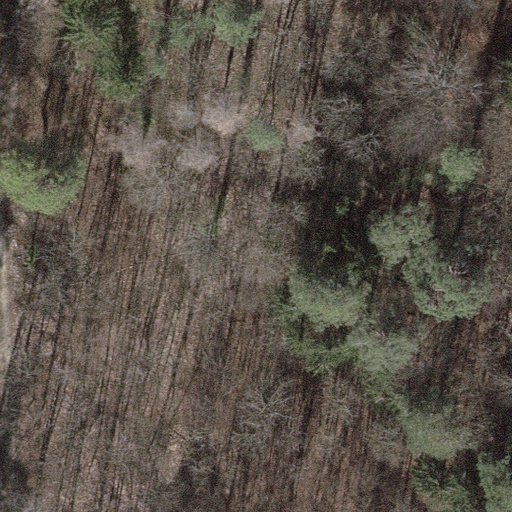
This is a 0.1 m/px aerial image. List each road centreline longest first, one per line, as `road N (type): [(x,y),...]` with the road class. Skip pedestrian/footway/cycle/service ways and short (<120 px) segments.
road 1 (track): [(92,0),(155,112),(298,299),(498,511)]
road 2 (track): [(52,0),(20,95),(8,196),(17,511)]
